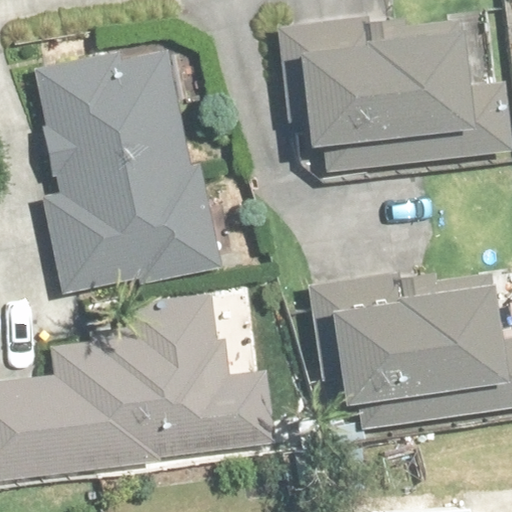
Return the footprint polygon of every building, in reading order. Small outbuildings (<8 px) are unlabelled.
[(416,57),(211,76),(225,218),(430,198),(416,57)] [(511,66),(485,71),(503,161),(471,167),(494,278),(511,274),(511,66)] [(0,107),(0,331),(154,310),(141,217),(122,220),(106,94),(0,107)] [(449,294),(256,321),(278,476),(460,450),(461,455),(501,449),(501,445),(511,442),(511,294),(468,300),(479,376),(461,378),(449,294)] [(0,384),(0,511),(45,511),(193,489),(176,383),(146,387),(133,322),(32,342),(39,379),(0,384)]
